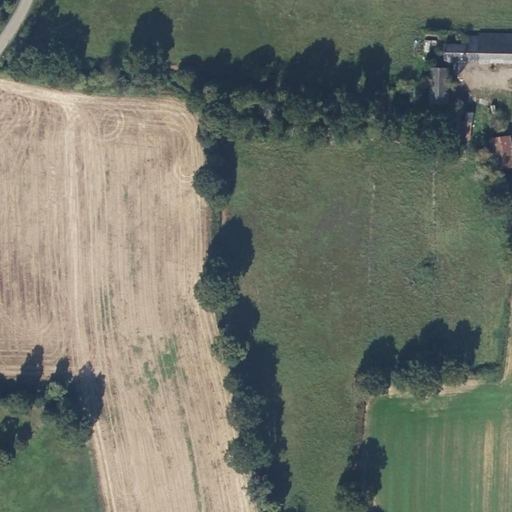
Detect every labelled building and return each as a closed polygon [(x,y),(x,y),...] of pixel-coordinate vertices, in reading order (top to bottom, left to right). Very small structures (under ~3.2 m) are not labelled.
[(511,62),(511,34),(479,33),(479,38),(469,38),(468,47),(445,46),(444,61),(511,62)] [(447,105),(448,70),(444,70),(431,69),(429,104),(447,105)] [(459,119),(440,118),(440,125),(460,127),(459,133),(468,134),(469,126),(471,127),(471,116),(461,116),(459,119)] [(490,122),(492,139),(500,138),(498,121),(490,122)] [(511,167),(511,152),(510,137),(500,138),(492,139),(490,139),(493,169),(511,167)]
